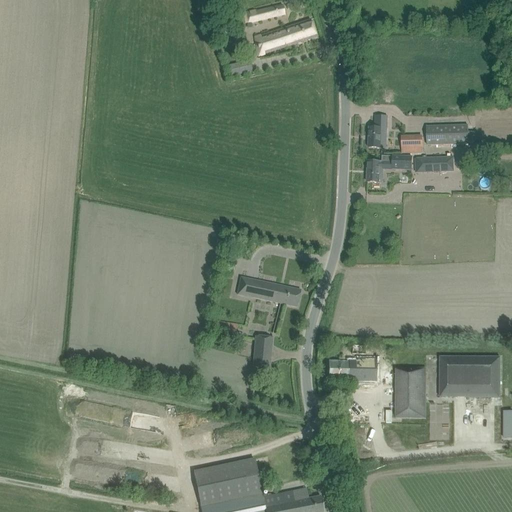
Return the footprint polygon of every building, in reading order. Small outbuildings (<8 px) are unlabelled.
[(244,14),(247,24),(284,14),(282,5),(244,14)] [(224,32),(222,20),(215,21),(218,33),(224,32)] [(255,37),(258,56),(316,38),(310,20),(255,37)] [(228,65),(231,76),(252,71),(250,60),(228,65)] [(468,144),(468,126),(427,127),(427,146),(468,144)] [(386,149),(386,142),(383,142),(383,136),(380,136),(381,128),(369,128),(368,149),(386,149)] [(422,147),(422,137),(402,137),(402,148),(422,147)] [(368,162),(367,183),(382,183),(382,169),(392,170),(392,169),(411,170),(412,157),(392,156),(392,157),(382,156),(382,157),(382,162),(368,162)] [(453,172),(453,158),(432,158),(433,173),(441,173),(441,172),(453,172)] [(237,295),(297,307),(301,290),(241,278),(237,295)] [(209,332),(215,333),(215,332),(235,336),(237,324),(217,321),(217,322),(211,321),(209,332)] [(253,366),(269,368),(272,338),(256,337),(253,366)] [(352,354),(365,355),(366,346),(352,346),(352,354)] [(440,398),(500,398),(500,358),(440,358),(440,398)] [(329,361),(328,381),(376,382),(376,361),(355,360),(355,362),(329,361)] [(396,419),(426,419),(426,369),(396,369),(396,419)] [(323,511),(321,497),(308,499),(306,489),(262,498),(254,459),(193,472),(200,507),(201,511),(323,511)]
